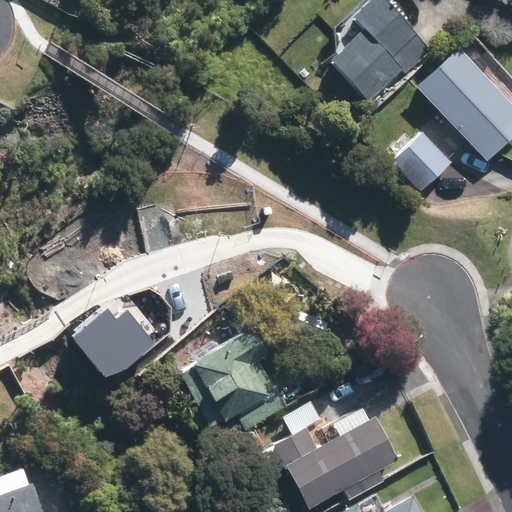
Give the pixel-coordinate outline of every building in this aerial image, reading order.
[(353,41),(329,65),(364,100),(389,75),(353,41)] [(511,122),(448,58),(416,90),(484,159),(511,131),(511,122)] [(413,139),(391,161),(419,187),(440,165),(413,139)] [(277,406),(239,337),(169,375),(207,444),(277,406)] [(385,383),(363,395),(373,414),(395,402),(385,383)] [(299,432),(274,445),(303,502),(386,459),(367,423),(310,453),(299,432)] [(32,511),(24,488),(0,496),(0,511),(32,511)] [(351,511),(349,508),(341,511),(413,511),(407,502),(388,511),(351,511)]
